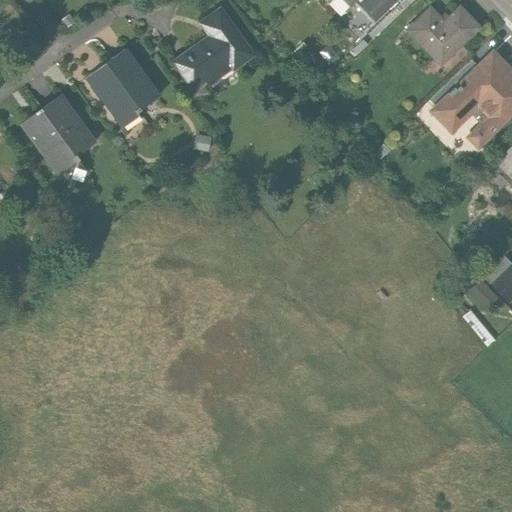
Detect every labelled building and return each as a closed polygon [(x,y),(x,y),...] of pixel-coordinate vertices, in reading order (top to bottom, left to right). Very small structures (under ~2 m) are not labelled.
[(345,14),(353,6),(359,0),(331,0),(333,2),(328,6),(340,17),(344,13),(345,14)] [(359,0),(353,6),(373,26),(398,1),(401,4),(404,0),(359,0)] [(429,9),(406,31),(440,66),(479,28),(459,7),(443,22),(429,9)] [(209,37),(172,63),(192,90),(204,81),(208,87),(253,55),(219,8),(199,23),(209,37)] [(511,116),(511,71),(492,51),(430,112),(451,134),(478,107),(488,118),(467,138),(478,150),(511,116)] [(126,52),(87,80),(119,126),(158,98),(126,52)] [(92,143),(60,97),(21,125),(57,176),(76,163),(72,157),(92,143)] [(196,136),(193,151),(207,153),(210,139),(196,136)] [(511,145),(495,163),(511,180),(511,145)] [(468,293),(483,309),(494,299),(478,283),(468,293)] [(387,297),(381,290),(375,296),(381,302),(387,297)]
